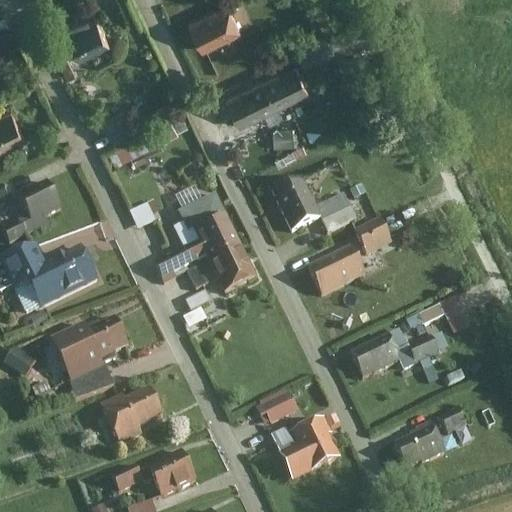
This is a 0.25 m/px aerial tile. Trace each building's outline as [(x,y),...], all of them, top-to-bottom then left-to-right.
[(200,53),(239,35),(226,7),(187,25),(200,53)] [(105,44),(89,12),(51,31),(68,63),(105,44)] [(297,68),(222,100),(233,126),(308,94),(297,68)] [(0,151),(23,139),(9,111),(0,115),(0,151)] [(129,111),(106,121),(116,142),(138,132),(129,111)] [(277,127),(278,147),(300,146),(298,126),(277,127)] [(120,149),(124,159),(160,147),(156,137),(120,149)] [(315,222),(296,181),(270,193),(289,234),(315,222)] [(59,216),(44,184),(12,199),(23,223),(10,229),(17,245),(48,230),(44,222),(59,216)] [(236,253),(209,196),(166,216),(178,240),(190,234),(195,245),(202,259),(206,267),(236,253)] [(346,210),(340,198),(318,209),(324,221),(346,210)] [(136,213),(145,230),(167,219),(159,202),(136,213)] [(386,248),(377,227),(352,238),(361,258),(386,248)] [(195,245),(151,268),(162,289),(174,283),(170,276),(202,259),(195,245)] [(317,300),(360,280),(346,250),(303,270),(317,300)] [(95,284),(81,253),(42,271),(33,251),(0,265),(0,297),(11,293),(22,317),(95,284)] [(251,281),(236,253),(206,267),(219,297),(251,281)] [(205,306),(214,303),(210,292),(189,300),(194,314),(185,318),(190,330),(211,322),(205,306)] [(442,320),(437,308),(417,317),(422,329),(442,320)] [(127,349),(115,322),(78,338),(75,331),(45,344),(64,389),(98,374),(93,364),(127,349)] [(360,384),(397,366),(384,340),(347,358),(360,384)] [(436,357),(427,340),(402,354),(411,371),(436,357)] [(20,347),(8,364),(32,380),(43,363),(20,347)] [(68,401),(108,390),(98,374),(64,389),(68,401)] [(264,419),(296,401),(290,390),(258,408),(264,419)] [(160,422),(147,392),(120,404),(116,396),(97,405),(117,451),(140,441),(136,433),(160,422)] [(461,431),(452,415),(434,425),(443,441),(461,431)] [(335,460),(318,422),(286,436),(292,449),(271,457),(281,482),(335,460)] [(441,458),(426,427),(387,446),(402,476),(441,458)] [(190,484),(176,456),(141,473),(156,502),(190,484)] [(138,486),(129,470),(110,479),(118,496),(138,486)]
